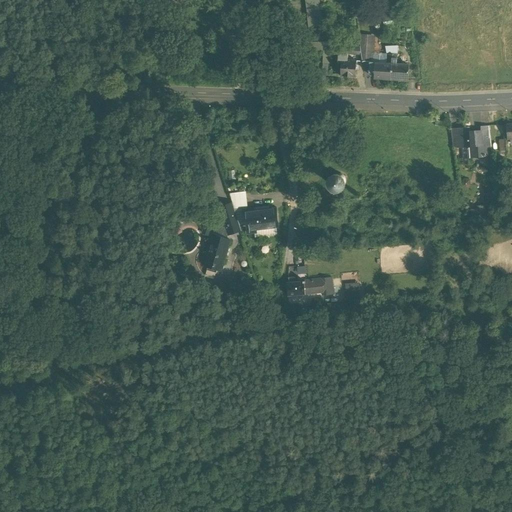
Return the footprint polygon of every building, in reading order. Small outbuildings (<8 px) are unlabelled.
[(358,33),(360,46),(361,55),(363,62),(369,62),(370,62),(372,62),(374,35),(358,33)] [(348,45),(339,44),(338,59),(337,59),(337,63),(341,64),(341,60),(345,60),(345,54),(347,54),(348,45)] [(393,54),(396,54),(397,46),(386,46),(387,55),(393,54)] [(345,60),(341,60),(341,64),(340,76),(355,77),(356,61),(345,60)] [(387,63),(375,63),(375,62),(372,62),(370,62),(369,62),(369,73),(375,73),(374,78),(391,79),(392,63),(387,63)] [(396,64),(392,63),(391,79),(408,80),(409,64),(396,64)] [(484,145),(471,145),(471,155),(483,155),(483,156),(485,155),(485,154),(493,154),(489,127),(481,127),(482,132),(483,131),(484,145)] [(482,132),(469,132),(469,128),(464,128),(464,130),(466,145),(466,146),(471,145),(484,145),(483,131),(482,132)] [(464,130),(451,131),(454,146),(463,145),(466,145),(464,130)] [(471,145),(466,146),(466,145),(463,145),(464,163),(472,162),(471,155),(471,145)] [(345,184),(346,181),(345,178),(344,175),(341,173),(338,173),(335,173),(332,175),(330,178),(330,181),(330,184),(332,186),(335,188),(338,189),(341,188),(344,186),(345,184)] [(245,192),(230,194),(232,203),(234,208),(247,207),(245,192)] [(234,208),(232,203),(220,207),(229,235),(241,231),(234,208)] [(254,208),(243,210),(245,224),(247,224),(248,233),(256,232),(256,229),(254,211),(254,208)] [(254,211),(256,229),(275,227),(278,226),(275,209),(254,211)] [(275,227),(256,229),(256,232),(257,237),(276,234),(275,227)] [(226,232),(216,229),(214,234),(224,237),(226,232)] [(224,237),(214,234),(206,260),(204,266),(222,271),(223,265),(230,239),(224,237)] [(330,278),(305,280),(305,282),(304,282),(305,293),(322,291),(323,295),(334,294),(333,278),(330,278)] [(289,282),(287,282),(288,295),(305,294),(305,293),(304,282),(305,282),(305,280),(298,281),(289,282)] [(358,285),(346,286),(347,293),(359,292),(358,285)]
